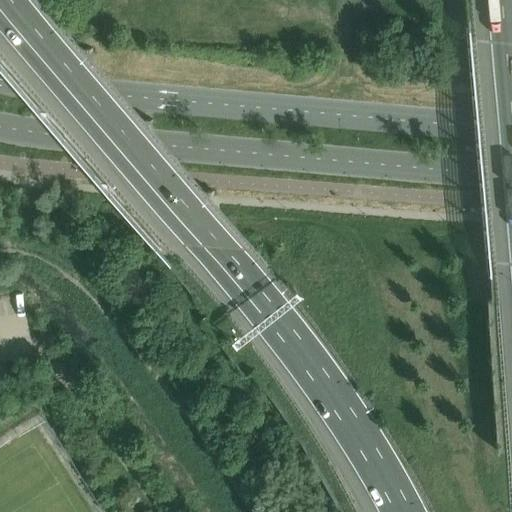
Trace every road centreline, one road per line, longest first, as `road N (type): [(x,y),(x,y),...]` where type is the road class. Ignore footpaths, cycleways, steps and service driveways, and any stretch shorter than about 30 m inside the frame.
road 1 (motorway): [(2,0),(316,372),(404,511)]
road 2 (secondary): [(511,130),(0,78)]
road 3 (secondary): [(0,126),(511,176)]
